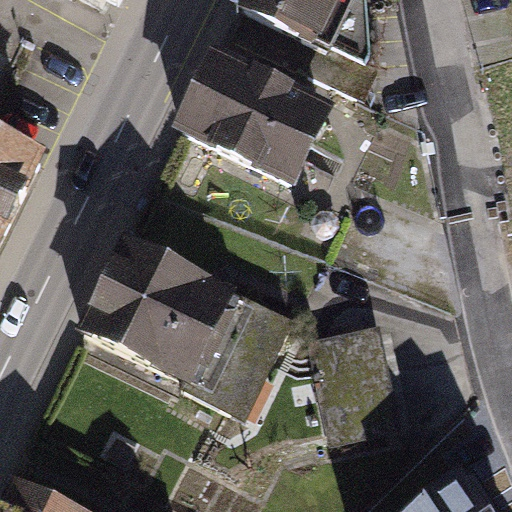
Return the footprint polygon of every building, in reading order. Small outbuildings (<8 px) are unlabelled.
[(249,0),(241,19),(319,56),(309,77),(344,94),(372,39),(369,0),(249,0)] [(181,140),(296,194),(332,117),(217,63),(181,140)] [(0,241),(37,163),(0,145),(0,241)] [(86,347),(248,422),(292,329),(130,254),(86,347)] [(310,351),(329,454),(404,440),(385,337),(310,351)] [(493,511),(475,482),(427,511),(493,511)] [(9,511),(55,511),(18,495),(9,511)]
